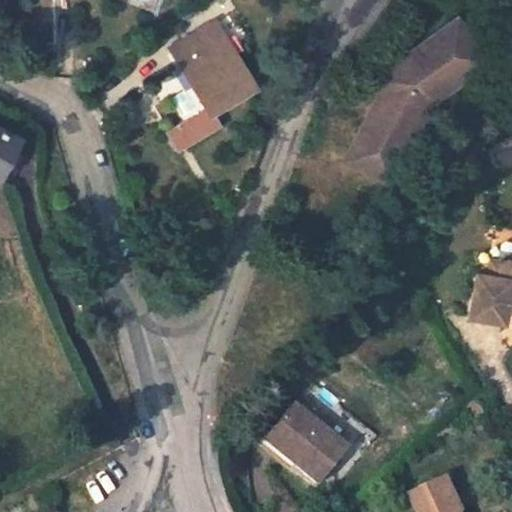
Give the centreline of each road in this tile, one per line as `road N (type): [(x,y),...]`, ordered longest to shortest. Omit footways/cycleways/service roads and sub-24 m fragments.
road 1 (residential): [(171,453),(316,57),(357,0)]
road 2 (residential): [(171,453),(72,130),(55,110),(0,82)]
